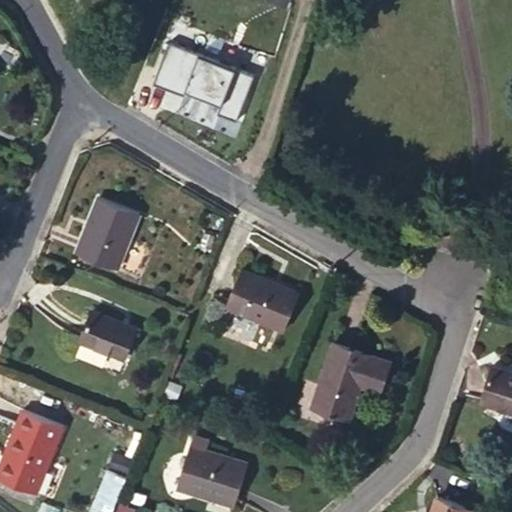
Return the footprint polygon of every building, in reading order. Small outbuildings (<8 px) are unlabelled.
[(253,74),(173,42),(156,82),(185,93),(187,88),(222,102),(218,113),(236,120),(253,74)] [(77,252),(118,268),(140,213),(99,196),(77,252)] [(407,256),(399,252),(395,260),(403,264),(407,256)] [(285,328),(301,292),(243,268),(227,304),(285,328)] [(125,357),(137,327),(93,309),(81,339),(125,357)] [(384,383),(391,361),(335,342),(314,406),(350,418),(361,384),(364,376),(384,383)] [(511,409),(511,371),(493,366),(482,400),(511,409)] [(381,391),(384,383),(364,376),(361,384),(381,391)] [(0,467),(0,477),(36,492),(64,425),(24,408),(0,467)] [(178,487),(235,505),(249,461),(233,456),(232,459),(207,451),(210,439),(195,434),(178,487)] [(126,475),(132,457),(115,452),(109,469),(126,475)] [(432,511),(470,511),(472,509),(438,497),(432,511)]
